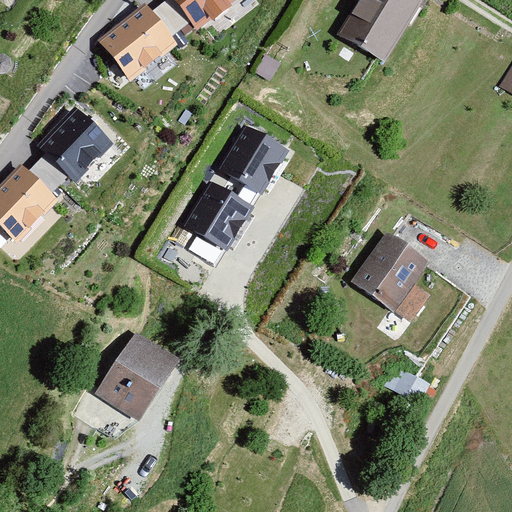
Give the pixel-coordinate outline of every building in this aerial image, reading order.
[(237,0),(167,0),(153,14),(146,7),(97,43),(131,84),(177,48),(172,39),(190,25),(198,33),(237,0)] [(422,4),(414,0),(362,0),(338,41),(384,68),(422,4)] [(511,69),(501,90),(511,95),(511,69)] [(114,148),(74,108),(38,147),(46,155),(29,174),(22,166),(0,188),(0,230),(17,248),(60,202),(53,195),(69,179),(77,186),(114,148)] [(289,155),(246,128),(220,173),(232,181),(224,193),(212,185),(185,229),(227,255),(255,210),(246,206),(253,194),(261,198),(289,155)] [(431,266),(389,235),(353,284),(411,324),(431,297),(416,286),(431,266)] [(181,364),(138,335),(97,397),(140,425),(181,364)] [(431,386),(400,369),(389,390),(420,407),(421,404),(430,409),(437,393),(430,388),(431,386)]
